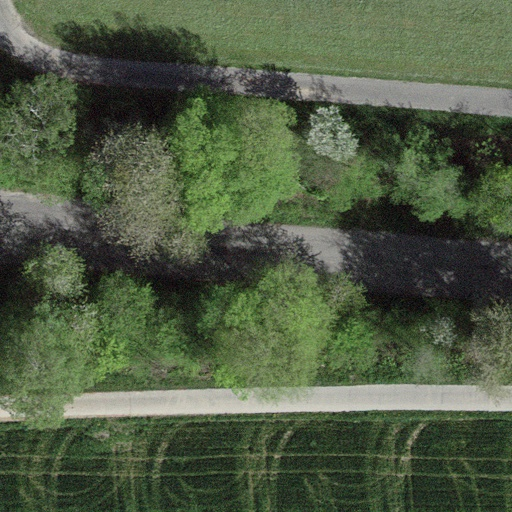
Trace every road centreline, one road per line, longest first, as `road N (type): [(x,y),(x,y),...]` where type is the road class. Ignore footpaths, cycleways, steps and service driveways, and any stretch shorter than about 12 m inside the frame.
road 1 (track): [(511,104),(80,69),(37,56),(11,35),(0,10)]
road 2 (unclassified): [(511,268),(0,225)]
road 3 (track): [(0,406),(511,397)]
